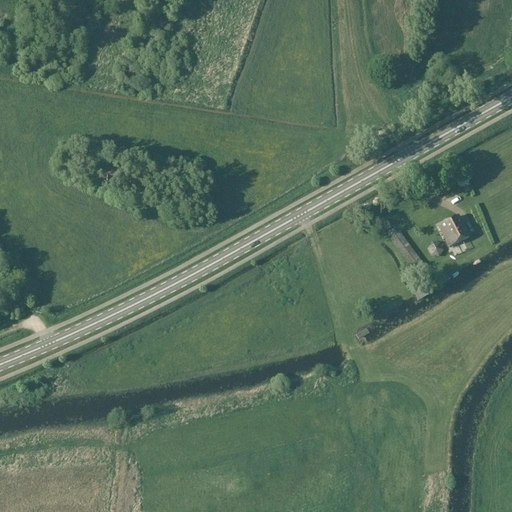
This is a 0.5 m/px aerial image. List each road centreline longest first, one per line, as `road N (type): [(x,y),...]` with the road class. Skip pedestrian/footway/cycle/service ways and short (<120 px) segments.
road 1 (primary): [(0,365),(144,300),(511,98)]
road 2 (track): [(406,156),(355,70),(344,0)]
